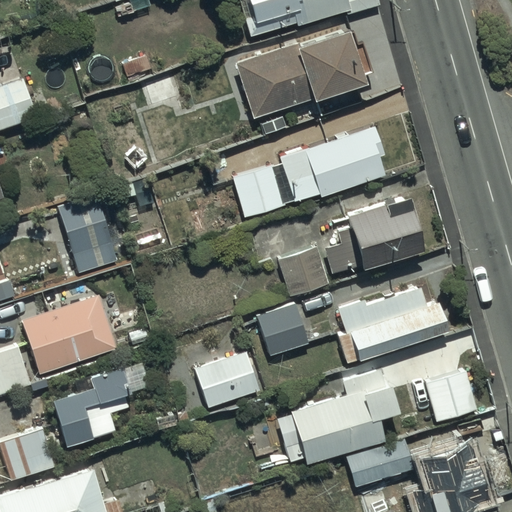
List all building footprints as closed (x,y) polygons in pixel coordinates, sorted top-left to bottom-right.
[(240,0),(243,6),(238,8),(245,33),(291,20),(292,23),(343,8),(344,12),(376,3),(374,0),(240,0)] [(248,115),(360,78),(340,26),(296,40),(295,38),(231,59),(248,115)] [(142,82),(150,107),(178,98),(170,73),(142,82)] [(0,126),(37,113),(23,75),(0,82),(0,126)] [(380,152),(371,124),(277,154),(279,159),(268,162),(267,160),(228,173),(241,215),(314,192),(315,195),(381,173),(375,154),(380,152)] [(92,194),(53,207),(75,269),(114,255),(92,194)] [(400,194),(338,212),(342,225),(333,228),(337,240),(320,246),(327,272),(356,263),(357,266),(416,248),(400,194)] [(314,243),(273,256),(286,295),(327,281),(314,243)] [(362,301),(361,296),(333,305),(341,330),(334,333),(343,361),(444,329),(435,298),(422,302),(416,284),(362,301)] [(95,291),(18,317),(36,372),(114,347),(95,291)] [(293,300),(253,312),(266,353),(307,341),(293,300)] [(15,342),(0,347),(0,392),(28,383),(15,342)] [(243,347),(189,365),(203,404),(256,386),(243,347)] [(120,362),(84,372),(88,384),(47,396),(60,443),(113,428),(107,408),(126,403),(122,389),(127,388),(120,362)] [(381,363),(336,375),(340,389),(285,407),(292,433),(280,436),(285,457),(298,453),(300,460),(330,451),(334,463),(343,460),(351,484),(404,467),(411,489),(403,491),(408,511),(410,511),(418,510),(418,511),(437,511),(436,505),(480,494),(465,435),(411,449),(414,459),(409,460),(401,435),(382,440),(372,411),(392,405),(381,363)] [(462,366),(422,377),(433,417),(474,406),(462,366)] [(39,425),(0,438),(0,459),(6,477),(51,463),(39,425)] [(101,511),(88,464),(0,488),(0,511),(101,511)]
